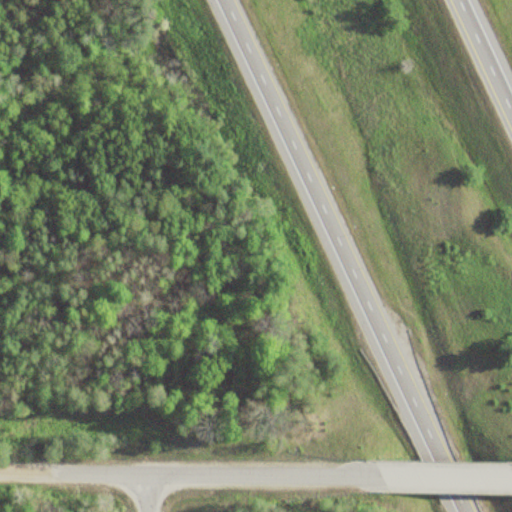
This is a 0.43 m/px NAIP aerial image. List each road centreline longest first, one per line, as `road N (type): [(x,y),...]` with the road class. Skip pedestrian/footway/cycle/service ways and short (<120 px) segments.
road 1 (motorway): [(224,0),(467,511)]
road 2 (residential): [(375,474),(0,475)]
road 3 (residential): [(504,475),(375,474)]
